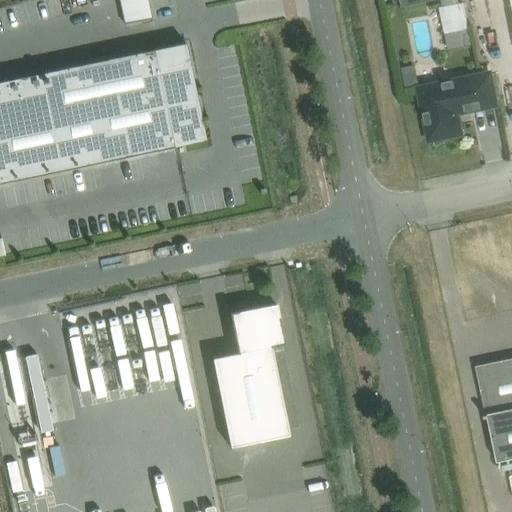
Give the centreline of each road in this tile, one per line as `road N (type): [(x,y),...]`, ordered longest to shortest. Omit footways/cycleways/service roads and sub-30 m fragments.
road 1 (unclassified): [(364,219),(0,296)]
road 2 (unclassified): [(423,511),(364,219)]
road 3 (unclassified): [(364,219),(321,0)]
road 4 (unclassified): [(364,219),(511,188)]
